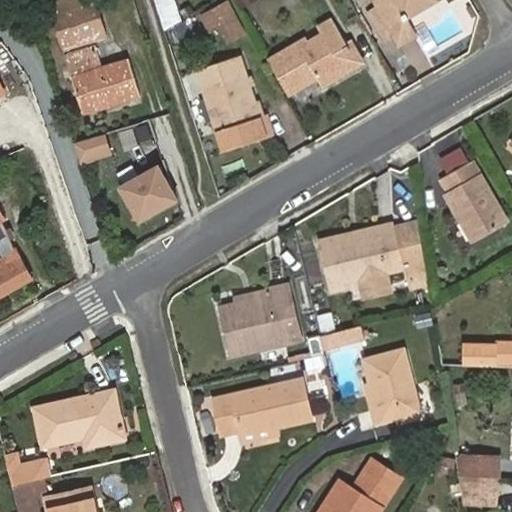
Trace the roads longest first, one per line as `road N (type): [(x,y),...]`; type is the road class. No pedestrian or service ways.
road 1 (residential): [(140,272),(511,59)]
road 2 (residential): [(140,272),(200,511)]
road 3 (residential): [(0,353),(140,272)]
